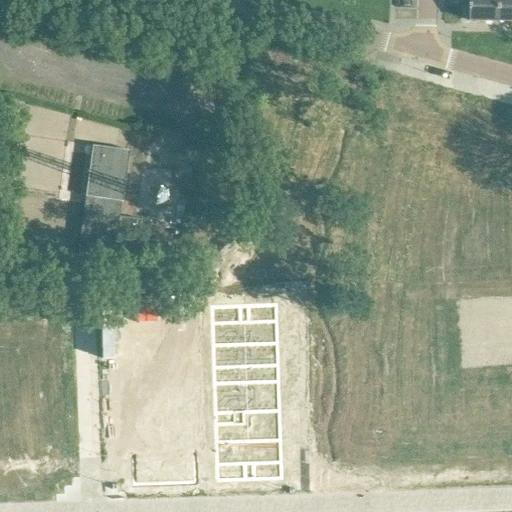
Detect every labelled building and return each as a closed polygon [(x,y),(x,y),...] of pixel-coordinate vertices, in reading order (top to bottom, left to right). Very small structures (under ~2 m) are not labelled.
[(498,22),(497,0),(469,0),(469,21),(498,22)] [(511,21),(511,0),(497,0),(498,22),(511,21)] [(385,111),(378,135),(392,139),(394,130),(416,136),(428,92),(405,86),(397,114),(385,111)] [(428,92),(416,136),(437,142),(435,151),(448,155),(455,130),(443,127),(451,98),(428,92)] [(465,133),(458,158),(472,161),(475,152),(498,159),(511,115),(486,108),(478,137),(465,133)] [(511,115),(498,159),(511,162),(511,115)] [(117,237),(120,217),(129,151),(93,146),(90,166),(78,257),(114,261),(117,237)] [(511,199),(500,200),(500,215),(510,214),(510,237),(511,236),(511,199)] [(414,206),(377,207),(378,230),(415,229),(414,206)] [(450,213),(442,214),(443,229),(451,228),(450,213)] [(120,217),(117,237),(139,240),(142,220),(120,217)] [(451,228),(443,229),(443,244),(451,243),(451,228)] [(415,229),(378,230),(378,253),(416,252),(415,229)] [(511,259),(501,259),(502,273),(511,273),(511,236),(510,237),(511,259)] [(416,252),(378,253),(379,277),(416,276),(416,252)] [(446,264),(438,265),(438,279),(447,279),(446,264)] [(276,305),(210,307),(215,482),(281,480),(276,305)] [(62,320),(32,321),(34,365),(64,364),(62,320)] [(32,321),(4,322),(5,365),(34,365),(32,321)] [(420,321),(382,322),(383,345),(420,344),(420,321)] [(456,328),(448,328),(449,343),(457,343),(456,328)] [(457,343),(449,343),(449,358),(457,358),(457,343)] [(420,344),(383,345),(384,368),(421,367),(420,344)] [(421,367),(384,368),(385,391),(422,390),(421,367)] [(456,374),(447,374),(448,389),(456,389),(456,374)] [(507,374),(492,374),(493,382),(507,382),(507,374)] [(456,389),(448,389),(448,404),(456,404),(456,389)] [(422,390),(385,391),(385,414),(423,413),(422,390)] [(343,411),(319,411),(320,476),(345,476),(343,411)] [(65,412),(35,413),(37,457),(66,456),(65,412)] [(35,413),(7,414),(8,458),(37,457),(35,413)] [(423,413),(385,414),(386,437),(423,436),(423,413)] [(451,420),(443,420),(444,435),(452,435),(451,420)] [(509,428),(486,429),(487,466),(510,465),(509,428)] [(452,435),(444,435),(444,450),(452,450),(452,435)] [(423,436),(386,437),(387,460),(424,459),(423,436)] [(194,457),(132,459),(133,485),(195,483),(194,457)]
